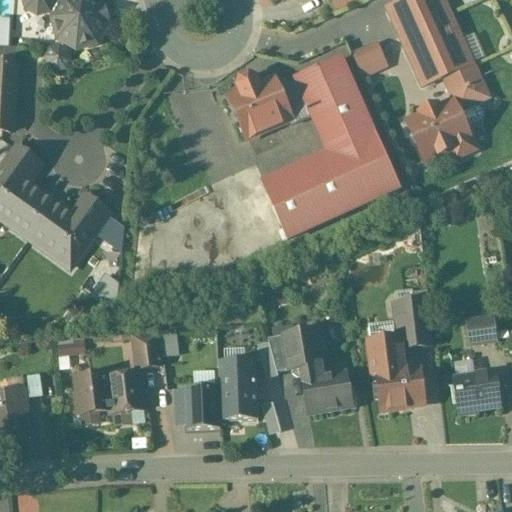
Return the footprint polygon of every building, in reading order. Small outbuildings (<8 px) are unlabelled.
[(22,0),(26,11),(37,18),(50,14),(50,13),(56,17),(62,6),(56,3),(57,2),(55,0),(22,0)] [(86,0),(74,0),(64,3),(62,6),(56,17),(54,20),(59,39),(76,49),(96,44),(105,27),(100,8),(86,0)] [(332,0),(339,12),(362,0),(361,0),(332,0)] [(442,0),(410,0),(386,11),(421,89),(444,79),(454,103),(452,104),(457,114),(487,100),(442,0)] [(388,69),(377,44),(351,56),(362,80),(388,69)] [(68,54),(59,48),(48,52),(43,61),(47,72),(56,76),(65,73),(71,64),(68,54)] [(16,51),(0,50),(0,133),(12,134),(16,51)] [(399,192),(340,61),(295,82),(297,87),(273,80),(293,127),(312,119),(328,156),(262,185),(288,242),(399,192)] [(273,80),(258,86),(256,81),(248,78),(239,81),(237,89),(239,94),(228,99),(246,142),(289,124),(291,128),(293,127),(273,80)] [(452,104),(437,110),(436,107),(435,108),(435,110),(422,115),(422,114),(420,115),(421,117),(407,124),(424,163),(453,150),(452,149),(467,142),(468,144),(470,143),(457,114),(452,104)] [(40,167),(17,151),(0,174),(0,217),(70,268),(108,216),(85,200),(71,219),(26,187),(40,167)] [(429,313),(417,314),(415,305),(395,307),(395,306),(394,306),(396,328),(405,327),(408,351),(433,348),(429,308),(428,308),(429,313)] [(493,319),(467,323),(470,347),(496,343),(493,319)] [(165,358),(182,356),(179,331),(162,333),(165,358)] [(315,333),(296,336),(301,370),(303,378),(301,378),(308,417),(352,410),(346,376),(324,380),(315,333)] [(159,335),(133,337),(138,371),(163,368),(159,335)] [(296,336),(268,341),(277,375),(301,370),(296,336)] [(86,341),(60,344),(62,357),(88,354),(86,341)] [(403,374),(399,341),(368,344),(371,364),(374,379),(377,379),(381,415),(402,412),(402,410),(423,408),(419,372),(403,374)] [(256,363),(218,365),(219,390),(220,425),(258,423),(256,363)] [(106,376),(75,381),(77,398),(74,399),(76,417),(110,413),(106,381),(107,380),(106,376)] [(107,380),(106,381),(110,413),(111,417),(145,412),(140,376),(107,380)] [(494,376),(454,382),(459,418),(477,416),(477,413),(499,410),(494,376)] [(24,390),(0,393),(0,443),(1,443),(2,451),(14,450),(13,441),(31,439),(24,390)] [(219,390),(182,391),(182,393),(172,394),(173,410),(186,410),(187,433),(220,432),(220,425),(219,390)] [(276,405),(266,407),(272,435),(282,432),(276,405)]
